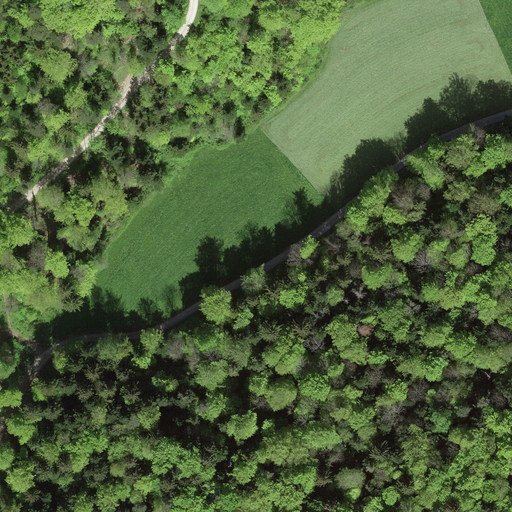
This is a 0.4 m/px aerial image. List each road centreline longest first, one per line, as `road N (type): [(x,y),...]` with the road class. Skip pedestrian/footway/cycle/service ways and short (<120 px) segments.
road 1 (track): [(0,436),(46,354),(73,340),(160,326),(280,258),(419,151),(511,113)]
road 2 (track): [(0,220),(182,33),(192,0)]
